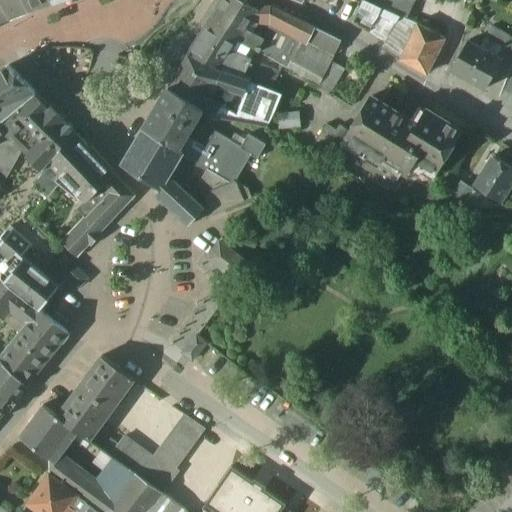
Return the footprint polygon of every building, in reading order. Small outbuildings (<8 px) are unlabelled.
[(0,0),(0,1),(8,19),(8,20),(26,13),(20,0),(0,0)] [(20,0),(26,13),(51,5),(48,0),(20,0)] [(256,10),(238,0),(223,0),(208,24),(236,40),(243,30),(249,20),(256,10)] [(414,1),(411,0),(365,0),(406,20),(414,1)] [(258,25),(269,26),(271,8),(256,10),(249,20),(258,25)] [(314,28),(271,8),(269,26),(299,43),(306,46),(314,28)] [(236,40),(208,24),(190,53),(218,68),(229,52),(236,40)] [(444,39),(417,25),(405,49),(400,61),(426,75),(444,39)] [(299,43),(269,26),(262,40),(263,40),(256,51),(287,68),(299,43)] [(314,28),(306,46),(333,58),(341,41),(314,28)] [(509,38),(491,28),(485,39),(502,49),(509,38)] [(262,40),(243,30),(236,40),(248,47),(256,51),(263,40),(262,40)] [(405,49),(385,38),(379,48),(400,61),(405,49)] [(502,49),(496,59),(501,61),(500,63),(510,69),(511,64),(511,40),(509,38),(502,49)] [(248,47),(236,40),(229,52),(242,58),(248,47)] [(496,59),(468,42),(451,71),(483,90),(500,63),(501,61),(496,59)] [(333,58),(299,43),(287,68),(319,86),(331,62),(333,58)] [(242,58),(229,52),(218,68),(224,69),(244,77),(250,63),(250,62),(242,58)] [(223,74),(187,57),(174,77),(177,79),(208,99),(210,98),(217,84),(223,74)] [(344,70),(331,62),(319,86),(331,94),(344,70)] [(277,75),(250,63),(244,77),(272,89),(277,75)] [(0,122),(36,94),(8,66),(0,70),(0,122)] [(248,82),(223,74),(217,84),(244,95),(248,82)] [(205,111),(218,116),(222,105),(210,98),(208,99),(177,79),(170,90),(203,110),(205,111)] [(168,89),(145,128),(179,150),(187,137),(203,110),(170,90),(168,89)] [(281,96),(261,89),(256,110),(273,114),(281,96)] [(68,126),(36,94),(0,122),(0,127),(11,138),(24,148),(23,150),(35,163),(42,170),(75,133),(68,126)] [(417,126),(372,97),(349,133),(346,138),(406,175),(415,160),(435,173),(460,132),(427,111),(417,126)] [(251,109),(229,104),(222,105),(218,116),(248,121),(251,109)] [(256,110),(251,109),(248,121),(268,125),(273,114),(256,110)] [(279,116),(280,128),(300,127),(299,114),(279,116)] [(326,126),(310,150),(319,156),(335,132),(326,126)] [(335,132),(319,156),(330,163),(334,157),(346,138),(349,133),(338,126),(335,132)] [(179,150),(145,128),(124,163),(160,186),(167,175),(173,165),(174,164),(180,154),(181,151),(179,150)] [(207,170),(232,185),(234,181),(250,155),(248,154),(249,153),(240,148),(245,141),(235,135),(232,141),(215,131),(205,148),(187,137),(179,150),(181,151),(180,154),(207,170)] [(114,175),(75,133),(42,170),(44,171),(84,201),(85,202),(114,175)] [(0,148),(0,187),(9,177),(23,150),(24,148),(11,138),(7,135),(0,148)] [(263,145),(247,136),(245,141),(240,148),(249,153),(248,154),(250,155),(256,158),(263,145)] [(511,183),(511,168),(493,156),(475,185),(501,202),(511,183)] [(182,172),(173,165),(167,175),(179,185),(178,182),(182,172)] [(232,185),(207,170),(198,183),(208,206),(211,214),(212,215),(244,201),(251,198),(248,189),(234,181),(232,185)] [(59,185),(44,171),(33,183),(49,196),(59,185)] [(85,202),(84,201),(76,209),(84,218),(61,241),(77,257),(90,244),(91,246),(101,234),(100,233),(114,218),(115,218),(134,196),(114,175),(85,202)] [(179,185),(167,175),(160,186),(156,193),(190,224),(212,215),(211,214),(208,206),(203,209),(179,185)] [(13,268),(23,256),(32,245),(10,227),(0,238),(0,257),(3,259),(13,268)] [(242,285),(254,268),(219,241),(207,257),(242,285)] [(88,278),(61,252),(52,261),(79,287),(88,278)] [(0,276),(23,295),(42,272),(23,256),(13,268),(3,259),(0,262),(0,276)] [(254,268),(242,285),(252,293),(265,276),(254,268)] [(59,286),(42,272),(23,295),(40,309),(59,286)] [(23,295),(0,276),(0,315),(4,319),(11,310),(28,324),(40,309),(23,295)] [(28,324),(10,346),(38,371),(69,332),(40,309),(28,324)] [(196,336),(183,353),(192,360),(206,343),(196,336)] [(38,371),(10,346),(1,358),(27,385),(38,371)] [(0,391),(13,402),(27,385),(1,358),(0,356),(0,391)] [(119,367),(102,356),(58,416),(75,428),(74,428),(90,440),(133,378),(118,368),(119,367)] [(0,417),(13,402),(0,391),(0,417)] [(58,416),(43,405),(21,436),(52,457),(74,428),(75,428),(58,416)] [(185,414),(156,455),(175,469),(176,468),(205,428),(185,414)] [(154,457),(125,436),(111,456),(135,473),(140,477),(154,457)] [(154,457),(140,477),(163,493),(179,470),(176,468),(175,469),(156,455),(154,457)] [(135,473),(111,456),(102,468),(126,485),(135,473)] [(232,466),(206,503),(218,511),(280,511),(287,504),(265,488),(266,486),(255,478),(254,481),(232,466)] [(104,511),(116,497),(81,470),(71,469),(61,481),(78,494),(89,502),(88,502),(100,511),(104,511)] [(61,481),(50,473),(28,502),(41,511),(65,511),(70,506),(78,494),(61,481)] [(116,497),(104,511),(148,511),(163,493),(140,477),(135,473),(126,485),(116,497)] [(100,511),(88,502),(89,502),(78,494),(70,506),(77,511),(100,511)]
